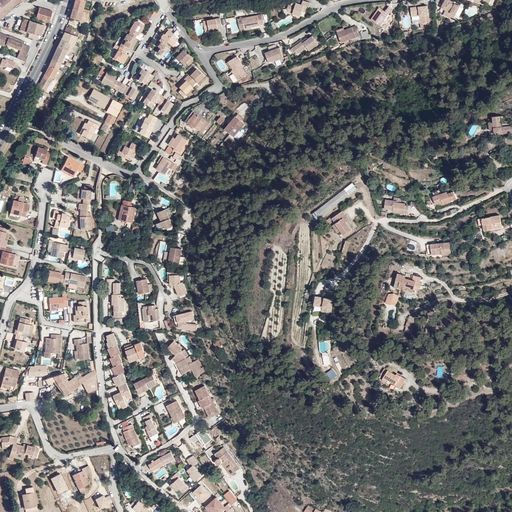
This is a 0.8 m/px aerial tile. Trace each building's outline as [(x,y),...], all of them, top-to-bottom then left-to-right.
[(0,0),(0,18),(22,0),(24,2),(25,0),(0,0)] [(86,1),(86,0),(75,0),(73,6),(84,10),(88,2),(86,1)] [(314,6),(316,1),(314,0),(307,0),(306,2),(301,1),(300,4),(295,2),(292,8),(304,14),(306,9),(309,10),(311,4),(314,6)] [(447,9),(446,11),(456,16),(460,6),(447,0),(444,0),(442,6),(447,9)] [(423,24),(421,24),(421,29),(428,29),(428,23),(431,23),(429,5),(410,8),(411,16),(422,16),(423,24)] [(53,11),(40,6),(37,18),(49,22),(53,11)] [(81,19),(84,10),(73,6),(71,14),(71,15),(81,19)] [(379,26),(391,9),(388,6),(384,12),(378,8),(370,20),(379,26)] [(89,12),(84,10),(81,19),(87,21),(89,12)] [(493,12),(487,14),(489,20),(495,18),(493,12)] [(252,27),(265,24),(263,14),(243,18),(245,28),(252,27)] [(420,18),(421,24),(423,24),(422,16),(411,16),(411,18),(420,18)] [(30,32),(29,34),(28,36),(38,39),(40,35),(44,25),(26,18),(21,29),(30,32)] [(203,21),(205,31),(210,30),(219,29),(223,28),(221,18),(203,21)] [(227,26),(230,26),(231,33),(237,33),(237,18),(226,18),(227,26)] [(77,23),(68,19),(67,24),(75,28),(77,23)] [(141,21),(133,34),(134,34),(142,38),(151,26),(144,21),(142,23),(141,21)] [(353,26),(345,28),(348,39),(367,32),(366,29),(365,24),(364,22),(353,26)] [(75,28),(67,24),(64,31),(72,35),(75,28)] [(174,28),(166,37),(173,43),(182,51),(186,46),(182,42),(183,40),(180,34),(174,28)] [(326,37),(321,30),(313,36),(312,34),(298,45),(303,51),(312,44),(315,48),(323,42),(322,40),(326,37)] [(19,49),(17,54),(26,58),(28,53),(26,52),(27,48),(29,49),(29,47),(28,46),(28,44),(23,42),(24,40),(9,33),(8,35),(0,31),(0,43),(6,46),(7,44),(19,49)] [(72,35),(64,31),(60,40),(69,44),(72,35)] [(130,38),(125,46),(132,50),(135,47),(137,49),(142,39),(142,38),(134,34),(132,39),(130,38)] [(327,40),(331,47),(339,43),(335,35),(327,40)] [(173,43),(166,37),(164,40),(167,43),(164,47),(166,49),(163,52),(169,57),(175,49),(171,45),(173,43)] [(69,44),(60,40),(59,42),(57,47),(66,50),(69,44)] [(291,57),(286,45),(271,51),(274,61),(280,58),(281,61),(291,57)] [(132,50),(125,46),(119,57),(127,63),(132,55),(130,54),(132,50)] [(57,47),(54,53),(63,57),(66,50),(57,47)] [(194,68),(199,64),(194,60),(196,58),(188,51),(180,60),(188,67),(191,64),(194,68)] [(50,60),(60,64),(63,57),(54,53),(52,56),(50,60)] [(243,81),(252,75),(247,69),(250,67),(242,56),(233,61),(239,70),(236,72),(243,81)] [(251,69),(259,67),(258,56),(250,57),(251,69)] [(4,60),(0,58),(0,66),(1,66),(2,65),(12,69),(16,62),(6,58),(4,60)] [(41,80),(50,84),(60,64),(50,60),(41,80)] [(157,82),(160,78),(147,69),(143,74),(146,76),(143,81),(148,85),(150,82),(154,86),(157,82)] [(121,90),(122,91),(127,83),(120,79),(121,78),(111,71),(107,79),(121,89),(121,90)] [(190,81),(198,89),(203,85),(204,85),(211,79),(204,71),(197,78),(195,76),(190,81)] [(197,90),(198,89),(190,81),(187,84),(189,86),(184,91),(191,97),(198,91),(197,90)] [(127,83),(122,91),(126,93),(127,92),(139,99),(143,92),(135,86),(134,88),(127,83)] [(92,98),(104,106),(106,103),(110,105),(108,108),(120,116),(127,105),(99,88),(92,98)] [(163,105),(168,97),(156,90),(149,101),(155,107),(158,101),(163,105)] [(171,115),(177,106),(167,99),(163,105),(160,108),(164,111),(171,115)] [(241,115),(249,107),(244,102),(236,110),(241,115)] [(202,133),(209,123),(195,113),(185,125),(189,128),(190,127),(195,131),(197,129),(202,133)] [(114,126),(119,118),(112,114),(107,121),(114,126)] [(158,123),(161,119),(155,115),(153,114),(150,118),(158,123)] [(234,137),(246,124),(242,121),(245,119),(239,114),(237,116),(225,129),(234,137)] [(159,123),(158,123),(150,118),(149,117),(143,128),(146,129),(143,133),(150,138),(159,123)] [(90,123),(82,135),(91,139),(93,135),(95,136),(101,125),(92,120),(90,123)] [(79,132),(82,135),(90,123),(87,121),(79,132)] [(506,128),(509,128),(508,121),(496,122),(499,142),(511,140),(511,131),(509,132),(506,132),(506,128)] [(110,133),(114,127),(107,123),(103,129),(110,133)] [(176,140),(174,138),(169,145),(180,153),(187,141),(179,135),(176,140)] [(128,136),(125,141),(129,142),(125,148),(127,150),(125,155),(131,159),(134,155),(136,156),(138,152),(136,150),(140,143),(128,136)] [(227,136),(223,142),(228,146),(232,139),(227,136)] [(129,142),(125,141),(119,151),(122,153),(125,148),(129,142)] [(159,146),(164,150),(168,145),(163,141),(159,146)] [(45,159),(45,162),(49,163),(52,153),(49,152),(50,150),(45,149),(40,148),(37,157),(42,158),(45,159)] [(156,162),(160,164),(165,157),(162,155),(156,162)] [(156,169),(165,175),(169,169),(173,163),(165,157),(160,164),(156,169)] [(68,172),(67,175),(73,178),(76,170),(80,172),(83,165),(67,158),(62,169),(68,172)] [(497,169),(502,167),(498,160),(494,162),(497,169)] [(169,169),(174,172),(178,167),(173,163),(169,169)] [(161,181),(167,184),(170,179),(158,173),(154,180),(160,184),(161,181)] [(319,213),(362,186),(358,178),(315,205),(319,213)] [(0,212),(2,213),(9,194),(0,190),(0,212)] [(89,204),(93,205),(94,191),(86,190),(84,190),(83,200),(85,200),(85,204),(89,204)] [(451,195),(450,193),(435,197),(437,205),(443,203),(444,207),(453,205),(453,202),(459,201),(456,193),(451,195)] [(399,207),(399,210),(398,211),(407,212),(407,211),(410,211),(411,203),(408,202),(408,200),(404,200),(404,195),(397,194),(397,196),(396,200),(387,200),(387,204),(390,205),(399,207)] [(26,212),(30,199),(19,196),(16,209),(26,212)] [(121,220),(129,222),(130,219),(135,220),(137,208),(132,207),(133,202),(128,201),(127,206),(124,205),(121,220)] [(89,213),(89,204),(85,204),(79,204),(79,210),(81,210),(81,232),(93,232),(93,213),(89,213)] [(340,225),(344,232),(353,226),(347,216),(349,214),(344,205),(334,212),(335,214),(333,215),(336,220),(332,223),(336,228),(340,225)] [(164,221),(167,228),(170,228),(176,225),(168,209),(160,212),(164,221)] [(54,212),(52,220),(55,221),(54,228),(57,229),(58,228),(66,230),(69,218),(66,218),(66,216),(61,214),(61,216),(60,218),(56,217),(57,212),(54,212)] [(485,219),(486,226),(487,233),(493,232),(493,231),(505,229),(503,217),(485,219)] [(340,234),(344,232),(340,225),(336,228),(340,234)] [(347,247),(350,239),(344,237),(341,244),(347,247)] [(10,251),(12,245),(7,243),(4,242),(3,246),(5,246),(1,260),(12,262),(15,252),(10,251)] [(441,252),(441,254),(441,255),(450,255),(449,242),(430,243),(431,252),(441,252)] [(66,253),(67,246),(53,243),(50,257),(61,259),(62,253),(66,253)] [(427,254),(441,254),(441,252),(431,252),(430,243),(427,243),(427,254)] [(178,265),(182,250),(172,247),(169,262),(178,265)] [(70,252),(68,262),(76,264),(77,261),(82,262),(84,252),(74,250),(73,253),(70,252)] [(61,282),(66,283),(68,275),(63,274),(64,272),(51,269),(49,282),(61,284),(61,282)] [(414,280),(418,281),(419,276),(411,274),(410,278),(404,276),(404,274),(396,271),(391,286),(395,288),(396,285),(411,290),(412,288),(414,280)] [(68,275),(66,283),(71,284),(72,282),(80,284),(79,286),(86,287),(89,275),(68,272),(68,275)] [(170,273),(173,289),(178,289),(179,293),(181,297),(189,295),(185,283),(183,284),(182,276),(176,276),(175,274),(170,273)] [(115,295),(122,294),(121,283),(116,283),(116,279),(109,279),(108,283),(110,283),(111,295),(115,295)] [(142,294),(152,293),(151,280),(141,280),(142,294)] [(384,301),(393,303),(395,294),(391,291),(388,293),(386,292),(384,301)] [(123,297),(123,294),(122,294),(115,295),(115,305),(117,305),(117,307),(117,317),(125,317),(125,311),(127,311),(126,297),(123,297)] [(316,294),(315,303),(324,304),(323,309),(332,310),(334,297),(325,296),(316,294)] [(50,309),(57,309),(64,308),(64,305),(68,305),(68,299),(63,299),(63,297),(50,297),(50,309)] [(89,320),(89,302),(80,302),(80,306),(75,306),(75,311),(79,311),(79,316),(74,316),(75,322),(80,322),(80,320),(89,320)] [(145,323),(162,323),(161,311),(158,311),(158,308),(146,308),(146,311),(145,311),(145,323)] [(15,326),(14,330),(16,330),(21,332),(23,327),(28,328),(30,320),(31,315),(22,312),(17,326),(15,326)] [(181,326),(181,331),(198,334),(199,329),(189,327),(189,324),(196,323),(195,314),(179,318),(180,322),(177,323),(177,326),(181,326)] [(21,332),(16,330),(14,335),(16,336),(14,344),(24,347),(25,343),(26,343),(27,339),(21,337),(22,332),(21,332)] [(108,343),(110,349),(116,346),(117,345),(112,334),(107,336),(109,339),(107,340),(109,343),(108,343)] [(52,350),(47,350),(47,359),(52,359),(52,355),(62,354),(62,336),(52,336),(52,339),(52,350)] [(80,352),(80,357),(79,361),(89,361),(89,345),(84,345),(84,340),(77,340),(77,352),(80,352)] [(176,348),(173,350),(177,355),(175,357),(180,362),(186,360),(185,359),(181,352),(184,350),(176,341),(173,344),(176,348)] [(131,363),(148,356),(146,353),(145,354),(140,343),(135,345),(134,342),(123,347),(131,363)] [(327,342),(318,342),(319,352),(328,351),(327,342)] [(112,358),(119,355),(120,354),(116,346),(110,349),(108,349),(112,358)] [(121,364),(123,363),(119,355),(112,358),(110,359),(114,367),(121,364)] [(194,364),(191,358),(186,360),(180,362),(174,364),(179,373),(181,371),(184,376),(192,371),(196,379),(206,375),(199,361),(194,364)] [(2,379),(3,379),(11,381),(14,382),(18,367),(6,364),(2,379)] [(114,367),(112,368),(116,377),(122,374),(125,373),(121,364),(114,367)] [(393,377),(405,372),(401,371),(400,373),(396,371),(388,366),(383,376),(388,379),(389,376),(393,377)] [(155,368),(151,370),(157,384),(161,383),(155,368)] [(57,381),(66,377),(68,376),(65,371),(48,379),(42,382),(42,388),(53,383),(55,382),(57,381)] [(98,385),(96,372),(77,380),(79,385),(82,390),(96,386),(98,385)] [(406,373),(405,372),(393,377),(396,379),(396,380),(401,383),(406,373)] [(117,387),(127,383),(122,374),(116,377),(113,378),(117,387)] [(68,380),(56,384),(55,385),(54,385),(62,395),(79,385),(77,380),(75,376),(70,378),(68,380)] [(148,389),(157,385),(154,377),(135,385),(140,396),(149,391),(148,389)] [(122,392),(121,393),(123,401),(131,398),(126,385),(120,387),(122,392)] [(97,390),(96,386),(82,390),(84,395),(97,390)] [(210,400),(206,390),(197,394),(202,404),(199,405),(203,412),(205,411),(210,423),(219,418),(213,407),(212,408),(208,401),(210,400)] [(123,401),(121,393),(113,396),(118,410),(126,407),(123,401)] [(174,418),(176,424),(185,420),(177,402),(167,407),(172,419),(174,418)] [(147,426),(150,436),(157,433),(158,433),(155,427),(156,427),(153,419),(154,419),(152,414),(144,418),(145,422),(147,421),(148,425),(147,426)] [(130,444),(132,443),(139,440),(133,422),(124,425),(130,444)] [(11,436),(16,438),(19,439),(20,432),(13,430),(12,431),(11,436)] [(8,435),(11,436),(12,431),(5,431),(5,436),(4,436),(5,442),(8,441),(8,435)] [(19,439),(16,438),(10,453),(15,455),(16,452),(25,455),(27,449),(38,453),(41,444),(27,439),(26,441),(19,439)] [(184,458),(191,454),(185,443),(179,447),(184,458)] [(149,471),(150,470),(155,467),(161,464),(172,459),(168,452),(157,457),(146,464),(149,471)] [(241,474),(226,452),(217,458),(219,462),(218,463),(218,466),(219,467),(221,468),(224,467),(233,480),(241,474)] [(193,465),(198,463),(193,455),(186,459),(191,466),(186,469),(190,474),(195,481),(202,475),(196,469),(197,469),(193,465)] [(86,476),(93,473),(90,466),(82,470),(84,472),(74,477),(83,495),(88,493),(85,487),(90,484),(86,476)] [(182,476),(178,471),(171,478),(173,481),(170,484),(176,492),(179,489),(182,493),(189,487),(180,477),(182,476)] [(211,496),(200,485),(193,491),(203,503),(211,496)] [(25,508),(37,505),(33,489),(25,491),(21,492),(25,508)] [(229,490),(224,494),(231,504),(236,500),(229,490)] [(148,502),(149,501),(140,495),(140,496),(136,493),(131,499),(142,509),(146,505),(148,502)] [(227,511),(232,507),(229,503),(225,506),(217,497),(205,506),(209,511),(221,511),(224,509),(226,511),(227,511)]
